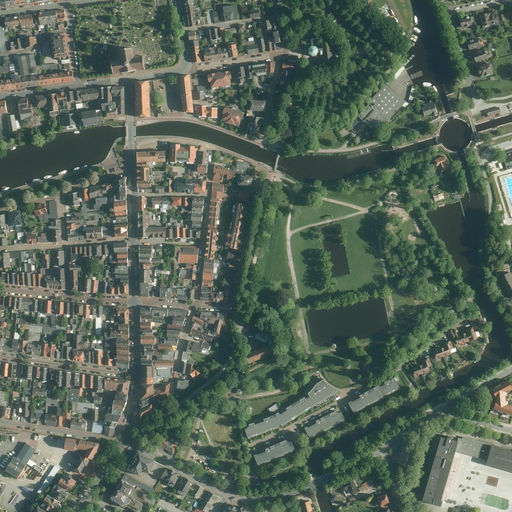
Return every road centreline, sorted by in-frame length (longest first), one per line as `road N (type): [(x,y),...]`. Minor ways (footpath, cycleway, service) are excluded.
road 1 (residential): [(228,494),(250,469),(252,444),(389,376),(456,319)]
road 2 (residential): [(128,423),(140,424),(171,395),(192,305)]
road 3 (residential): [(247,499),(311,484),(378,450)]
road 4 (residential): [(136,375),(0,356)]
road 5 (residential): [(0,422),(122,441)]
road 6 (residential): [(230,310),(253,190)]
